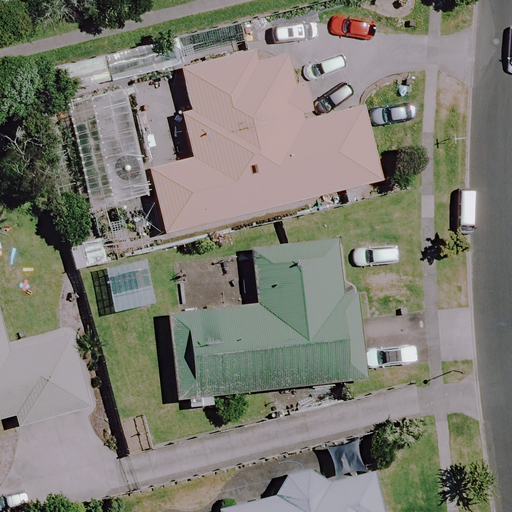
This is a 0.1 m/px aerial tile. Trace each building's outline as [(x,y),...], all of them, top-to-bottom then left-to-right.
[(290,57),(257,65),(255,55),(183,72),(193,113),(183,115),(194,160),(151,170),(167,234),(382,182),(364,109),(306,123),(290,57)] [(343,297),(336,244),(251,254),(258,305),(169,315),(180,402),(366,379),(356,295),(343,297)] [(150,267),(105,275),(112,316),(158,308),(150,267)] [(0,420),(15,416),(18,428),(97,407),(78,334),(7,353),(0,325),(0,420)] [(381,511),(373,475),(320,489),(316,474),(277,483),(281,498),(224,511),(381,511)]
